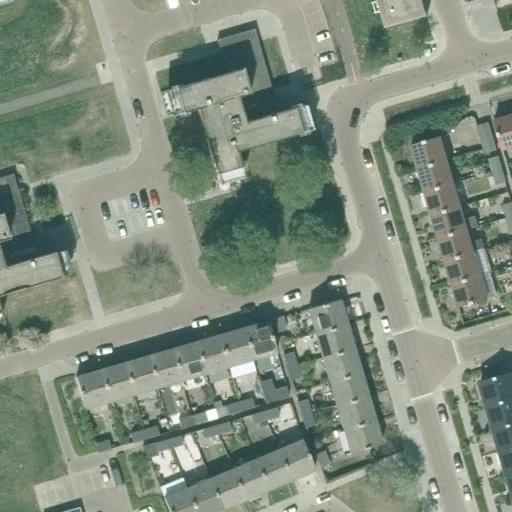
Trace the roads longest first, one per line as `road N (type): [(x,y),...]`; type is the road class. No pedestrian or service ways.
road 1 (residential): [(381,259),(342,127),(347,108),(359,97),(467,66)]
road 2 (residential): [(204,307),(122,37)]
road 3 (residential): [(204,307),(381,259)]
road 4 (residential): [(39,355),(204,307)]
road 5 (residential): [(468,511),(423,368)]
road 6 (residential): [(250,0),(122,37)]
